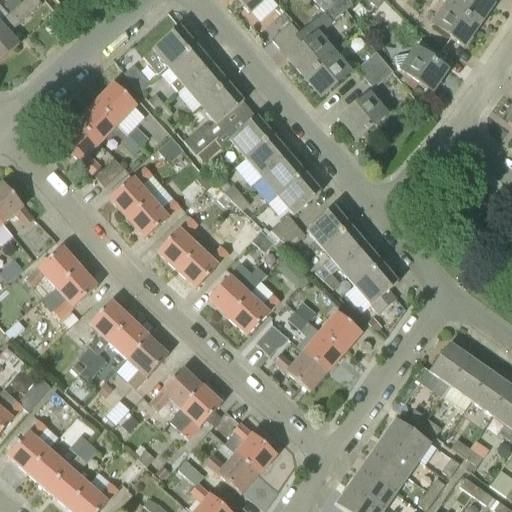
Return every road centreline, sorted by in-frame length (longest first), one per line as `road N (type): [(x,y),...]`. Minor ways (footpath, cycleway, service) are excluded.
road 1 (residential): [(325,464),(128,276),(2,130)]
road 2 (residential): [(377,213),(191,0)]
road 3 (residential): [(325,464),(444,295)]
road 4 (residential): [(2,130),(141,0)]
